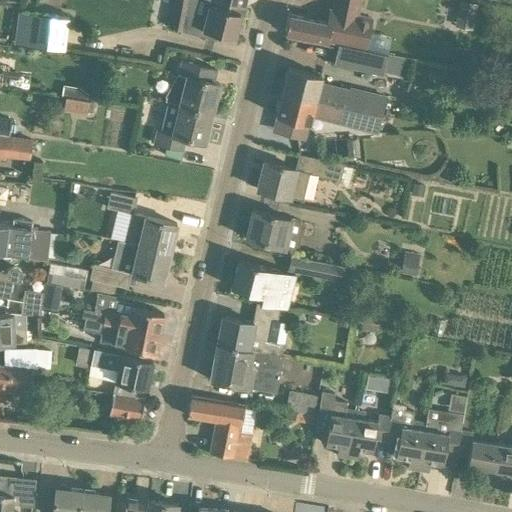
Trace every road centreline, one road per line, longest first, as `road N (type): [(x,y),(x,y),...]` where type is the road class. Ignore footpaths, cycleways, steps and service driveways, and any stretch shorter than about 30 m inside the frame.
road 1 (residential): [(165,459),(170,407),(271,0)]
road 2 (residential): [(165,459),(447,511)]
road 3 (residential): [(0,442),(165,459)]
